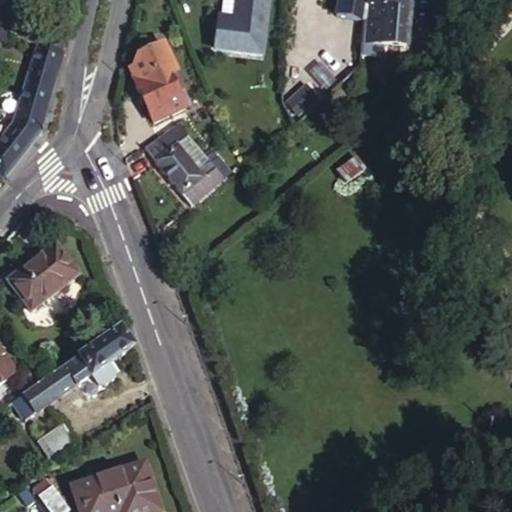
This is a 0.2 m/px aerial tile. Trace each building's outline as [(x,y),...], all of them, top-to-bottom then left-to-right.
[(238,0),(235,25),(223,24),(222,24),(217,58),(264,64),(273,0),(238,0)] [(235,25),(238,0),(226,0),(223,24),(235,25)] [(340,0),(338,17),(366,22),(370,0),(340,0)] [(409,50),(411,0),(370,0),(366,22),(364,61),(383,61),(383,50),(409,50)] [(30,66),(38,49),(0,30),(0,42),(9,48),(7,55),(30,66)] [(50,52),(66,56),(69,45),(53,41),(50,52)] [(188,112),(184,101),(176,86),(166,68),(173,64),(165,48),(141,60),(137,70),(142,80),(134,84),(155,127),(188,112)] [(0,156),(0,178),(9,185),(45,133),(66,56),(50,52),(43,50),(21,126),(0,156)] [(210,175),(215,172),(179,127),(174,132),(192,153),(210,175)] [(174,132),(146,155),(183,200),(186,198),(201,184),(183,162),(192,153),(174,132)] [(210,175),(192,153),(183,162),(201,184),(186,198),(193,207),(223,181),(215,172),(210,175)] [(366,170),(355,158),(338,172),(347,184),(366,170)] [(29,325),(77,285),(52,255),(5,295),(29,325)] [(120,332),(13,406),(25,425),(87,384),(92,380),(96,385),(103,388),(115,380),(116,374),(112,368),(118,364),(136,352),(136,351),(120,332)] [(0,390),(14,381),(0,359),(0,390)] [(122,370),(118,364),(112,368),(116,374),(122,370)] [(119,378),(116,374),(115,380),(103,388),(96,385),(100,392),(106,392),(118,383),(119,378)] [(92,380),(87,384),(91,389),(96,385),(92,380)] [(63,427),(39,444),(53,464),(77,447),(63,427)] [(158,511),(142,465),(70,490),(77,511),(158,511)] [(44,511),(67,511),(54,493),(39,504),(44,511)]
